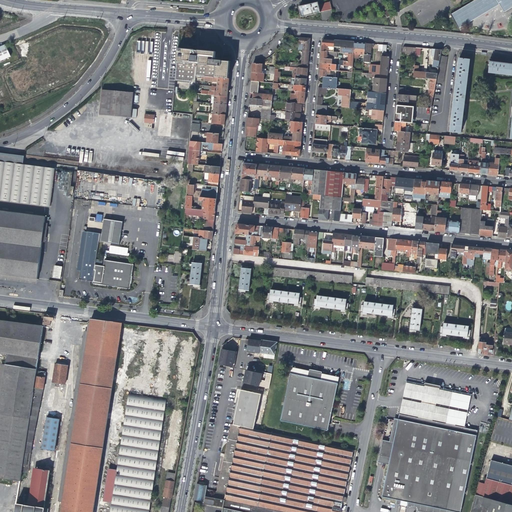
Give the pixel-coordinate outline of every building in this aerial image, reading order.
[(382,0),(376,0),(386,17),(391,14),(382,0)] [(457,27),(498,3),(503,12),(511,6),(511,0),(474,0),(450,15),(457,27)] [(301,16),(331,9),(329,2),(318,4),(318,2),(299,7),(300,11),(301,16)] [(301,64),(308,65),(308,60),(309,46),(310,39),(299,38),(297,50),(302,50),(301,64)] [(334,52),(335,41),(330,40),(323,40),(322,51),(334,52)] [(335,41),(334,52),(337,52),(345,53),(353,54),(354,43),(342,42),(335,41)] [(354,43),(353,54),(353,60),(358,61),(358,54),(364,55),(365,43),(360,43),(354,43)] [(369,62),(371,44),(368,44),(365,43),(364,55),(363,62),(369,62)] [(0,61),(11,57),(6,45),(3,46),(2,46),(0,46),(0,61)] [(402,54),(415,55),(415,48),(404,47),(402,48),(402,52),(402,54)] [(196,76),(197,65),(198,51),(177,49),(174,81),(195,82),(196,76)] [(434,67),(438,68),(440,56),(441,50),(438,50),(434,49),(433,61),(435,61),(434,67)] [(207,58),(215,58),(216,52),(198,51),(197,65),(207,66),(207,58)] [(337,57),(337,52),(334,52),(322,51),(321,57),(320,63),(331,64),(331,61),(328,61),(328,56),(337,57)] [(339,65),(348,66),(352,66),(353,60),(353,54),(345,53),(345,55),(348,56),(347,61),(343,61),(343,63),(339,62),(339,65)] [(447,57),(440,56),(438,68),(437,73),(436,79),(436,82),(443,83),(447,57)] [(381,57),(380,66),(379,75),(387,76),(388,65),(389,57),(381,57)] [(207,58),(207,66),(215,66),(220,67),(220,61),(215,60),(215,58),(207,58)] [(466,84),(469,60),(459,58),(457,70),(456,83),(466,84)] [(414,77),(425,78),(426,72),(427,59),(424,59),(423,72),(421,72),(417,71),(417,66),(414,66),(414,77)] [(220,67),(215,66),(214,78),(229,79),(229,73),(230,62),(220,61),(220,67)] [(507,75),(508,64),(499,63),(489,61),(488,70),(488,72),(507,75)] [(251,73),(261,74),(261,69),(262,64),(252,63),(252,68),(251,73)] [(336,64),(331,64),(320,63),(320,69),(336,71),(336,64)] [(379,75),(380,66),(370,65),(369,74),(379,75)] [(297,71),(296,78),(306,79),(307,74),(307,69),(289,67),(289,70),(297,71)] [(262,82),(263,74),(261,74),(251,73),(251,76),(250,81),(262,82)] [(374,77),(373,92),(385,93),(386,84),(387,76),(379,75),(369,74),(367,74),(367,76),(374,77)] [(324,82),(323,87),(328,87),(337,88),(337,83),(335,83),(336,77),(335,77),(324,76),(324,82)] [(213,78),(212,82),(218,82),(217,87),(228,88),(228,84),(229,79),(214,78),(213,78)] [(291,78),(290,85),(306,86),(306,83),(306,79),(296,78),(291,78)] [(421,95),(421,96),(424,97),(432,97),(433,97),(436,82),(436,79),(430,79),(429,87),(427,95),(421,95)] [(463,107),(466,84),(456,83),(454,95),(453,106),(463,107)] [(403,86),(398,86),(398,94),(406,95),(406,91),(402,91),(403,86)] [(212,91),(211,93),(211,95),(214,95),(227,97),(227,93),(228,88),(217,87),(217,92),(212,91)] [(341,107),(349,108),(349,102),(350,90),(340,88),(340,92),(342,92),(341,107)] [(99,89),(95,116),(133,121),(136,93),(99,89)] [(294,100),(294,103),(303,104),(304,104),(305,98),(305,92),(295,91),(295,94),(299,94),(298,101),(294,100)] [(367,91),(366,103),(366,109),(371,110),(383,111),(384,102),(385,93),(373,92),(367,91)] [(253,93),(252,99),(271,100),(272,95),(264,94),(264,92),(263,92),(261,92),(261,94),(253,93)] [(421,98),(421,96),(406,95),(398,94),(397,98),(397,101),(408,102),(409,99),(415,99),(416,98),(421,98)] [(213,104),(214,104),(226,105),(226,101),(227,97),(214,95),(213,104)] [(432,97),(424,97),(423,108),(431,108),(432,97)] [(261,108),(270,109),(271,100),(252,99),(249,98),(248,103),(248,107),(261,108)] [(303,107),(303,104),(294,103),(286,102),(286,107),(287,107),(286,112),(300,113),(300,110),(301,107),(303,107)] [(214,104),(213,114),(225,116),(225,111),(226,105),(214,104)] [(326,106),(323,105),(316,105),(314,124),(330,125),(331,120),(336,121),(336,117),(326,115),(326,106)] [(396,110),(395,116),(402,116),(407,116),(407,117),(410,117),(411,106),(396,105),(396,110)] [(463,107),(453,106),(451,119),(449,132),(460,133),(463,107)] [(269,120),(270,109),(261,108),(260,119),(269,120)] [(383,116),(383,111),(371,110),(371,120),(382,121),(383,116)] [(302,113),(300,113),(286,112),(285,112),(285,116),(286,116),(285,121),(286,121),(299,122),(299,119),(300,117),(302,118),(302,113)] [(153,123),(154,115),(141,114),(140,121),(153,123)] [(211,124),(224,125),(224,120),(225,116),(213,114),(212,114),(211,124)] [(247,118),(246,126),(255,127),(257,127),(257,123),(258,123),(259,119),(247,118)] [(289,131),(292,131),(301,132),(302,127),(302,123),(299,122),(286,121),(286,123),(289,123),(289,131)] [(405,132),(406,122),(395,121),(394,126),(394,131),(398,131),(405,132)] [(191,131),(199,132),(200,124),(192,123),(191,131)] [(329,135),(330,125),(314,124),(313,134),(329,135)] [(254,137),(255,127),(246,126),(246,129),(245,136),(253,137),(254,137)] [(376,129),(362,128),(360,143),(373,144),(373,137),(374,133),(375,133),(376,129)] [(301,132),(292,131),(292,137),(291,141),(300,142),(301,137),(301,132)] [(398,137),(397,141),(409,143),(410,132),(405,132),(398,131),(398,137)] [(207,137),(207,143),(211,143),(217,144),(218,139),(218,134),(205,132),(204,136),(207,137)] [(441,143),(442,136),(439,135),(429,134),(428,142),(441,143)] [(266,153),(267,139),(256,137),(255,152),(261,152),(266,153)] [(322,140),(322,142),(322,146),(316,145),(317,142),(317,139),(313,139),(312,152),(319,152),(326,153),(327,140),(322,140)] [(299,156),(300,142),(291,141),(281,140),(278,140),(278,144),(282,145),(282,144),(286,145),(285,149),(283,149),(283,155),(291,155),(299,156)] [(199,151),(200,144),(200,142),(190,141),(189,150),(199,151)] [(397,146),(396,151),(398,152),(408,152),(409,143),(397,141),(397,146)] [(337,156),(345,157),(346,147),(346,143),(344,143),(343,147),(340,147),(340,148),(337,148),(337,146),(332,145),(328,144),(327,159),(331,159),(331,156),(337,156)] [(56,155),(57,147),(46,146),(44,153),(56,155)] [(484,147),(481,147),(481,154),(480,161),(479,173),(484,173),(487,174),(488,163),(484,163),(485,152),(484,152),(484,147)] [(372,163),(378,163),(379,150),(367,149),(366,153),(365,153),(365,162),(372,163)] [(198,164),(198,161),(199,157),(199,154),(199,151),(189,150),(188,163),(198,164)] [(393,151),(379,150),(378,163),(385,164),(392,165),(393,157),(393,151)] [(488,163),(487,174),(494,174),(497,175),(499,154),(496,154),(495,153),(494,163),(488,163)] [(441,166),(442,154),(432,154),(431,165),(441,166)] [(451,154),(449,170),(454,171),(457,171),(459,155),(451,154)] [(403,155),(402,166),(412,167),(418,167),(419,157),(403,155)] [(464,155),(459,155),(457,171),(463,172),(467,172),(468,160),(463,160),(464,155)] [(468,160),(467,172),(473,172),(479,173),(480,161),(468,160)] [(249,175),(255,175),(256,164),(251,164),(244,163),(243,165),(242,172),(241,179),(248,180),(249,175)] [(263,187),(267,188),(268,182),(268,181),(267,181),(267,179),(268,165),(261,165),(256,164),(255,175),(255,180),(255,184),(254,189),(257,189),(259,176),(264,176),(263,187)] [(278,180),(279,181),(280,167),(274,166),(268,165),(267,179),(270,180),(270,177),(277,177),(276,180),(278,180)] [(206,173),(209,173),(219,174),(219,172),(219,167),(207,166),(206,173)] [(289,183),(291,183),(292,168),(287,167),(280,167),(279,181),(282,181),(282,178),(289,179),(288,181),(289,182),(289,183)] [(303,183),(303,180),(304,169),(299,168),(292,168),(291,183),(292,183),(293,183),(293,182),(294,182),(294,179),(301,180),(300,183),(303,183)] [(307,190),(311,190),(313,170),(309,169),(304,169),(303,180),(308,180),(307,190)] [(324,195),(327,171),(320,170),(313,170),(311,190),(311,194),(320,195),(324,195)] [(327,171),(324,195),(341,197),(342,184),(343,173),(335,172),(327,171)] [(209,173),(207,186),(217,187),(218,181),(219,174),(209,173)] [(351,184),(349,197),(349,201),(353,202),(353,198),(356,174),(350,173),(343,173),(342,184),(351,184)] [(377,176),(374,200),(380,200),(381,189),(383,176),(380,176),(377,176)] [(395,178),(394,186),(393,194),(403,195),(404,180),(404,179),(395,178)] [(251,180),(248,180),(241,179),(241,183),(240,187),(250,188),(251,180)] [(383,179),(382,189),(389,190),(390,186),(390,180),(389,180),(387,180),(383,179)] [(407,180),(404,180),(403,195),(412,196),(414,179),(407,179),(407,180)] [(412,197),(424,198),(426,181),(421,180),(414,179),(412,196),(412,197)] [(437,200),(437,195),(438,182),(435,182),(429,181),(426,181),(424,198),(427,199),(427,196),(427,194),(435,195),(435,197),(434,197),(434,199),(437,200)] [(445,183),(438,182),(437,195),(449,197),(450,183),(445,183)] [(458,192),(468,193),(469,185),(465,184),(459,184),(458,192)] [(196,195),(197,186),(188,185),(187,194),(196,195)] [(474,185),(469,185),(468,193),(468,195),(475,196),(477,196),(478,186),(474,185)] [(202,189),(201,197),(204,198),(216,199),(216,193),(217,187),(207,186),(206,186),(205,189),(202,189)] [(486,202),(487,191),(487,187),(485,186),(481,186),(480,202),(479,210),(481,210),(485,210),(486,207),(486,206),(485,206),(485,202),(486,202)] [(382,189),(381,189),(380,200),(386,201),(386,197),(388,197),(389,190),(382,189)] [(185,208),(202,210),(203,206),(197,205),(196,204),(197,197),(186,195),(185,208)] [(267,215),(267,213),(268,203),(269,195),(261,195),(260,197),(253,197),(252,213),(254,213),(254,207),(260,208),(264,208),(263,214),(267,215)] [(334,221),(339,222),(339,215),(341,201),(341,197),(324,195),(320,195),(320,199),(318,220),(323,220),(327,221),(328,210),(334,210),(334,214),(335,214),(334,221)] [(247,213),(252,213),(253,197),(244,196),(243,201),(242,201),(241,212),(247,213)] [(293,211),(300,212),(301,198),(285,196),(284,205),(284,209),(291,210),(293,210),(293,211)] [(204,200),(203,206),(202,210),(203,210),(215,212),(215,205),(216,199),(204,198),(204,200)] [(304,199),(301,198),(300,212),(299,218),(303,218),(307,219),(308,209),(303,208),(304,199)] [(373,225),(377,225),(380,200),(374,200),(362,199),(361,206),(366,206),(377,207),(376,214),(372,213),(371,219),(369,219),(368,224),(373,225)] [(386,201),(380,200),(377,225),(390,227),(391,220),(392,202),(390,202),(386,201)] [(396,202),(392,202),(391,220),(409,222),(411,208),(406,207),(405,210),(395,209),(396,202)] [(283,214),(284,209),(284,205),(268,203),(267,213),(275,214),(280,215),(280,214),(283,214)] [(422,218),(422,223),(421,230),(427,230),(434,231),(435,219),(435,218),(435,210),(436,205),(431,205),(430,217),(431,217),(430,218),(422,218)] [(459,220),(458,233),(469,234),(478,235),(480,214),(481,210),(479,210),(475,209),(467,208),(461,208),(459,220)] [(356,218),(360,219),(361,211),(361,210),(352,209),(351,216),(351,218),(356,218)] [(37,281),(44,215),(0,210),(0,277),(2,278),(2,276),(7,276),(7,278),(37,281)] [(214,216),(215,212),(203,210),(202,219),(214,220),(214,216)] [(504,225),(507,225),(507,224),(508,221),(509,213),(499,212),(498,218),(504,218),(504,225)] [(484,214),(480,214),(478,235),(485,236),(491,236),(493,219),(484,218),(484,214)] [(415,215),(414,229),(418,229),(421,230),(422,223),(422,218),(423,216),(415,215)] [(445,219),(438,218),(435,218),(435,219),(434,231),(439,231),(444,232),(444,222),(445,219)] [(444,222),(444,232),(452,233),(458,233),(459,220),(450,219),(449,223),(444,222)] [(100,234),(86,232),(80,268),(79,268),(78,279),(92,281),(92,284),(126,289),(130,264),(103,260),(102,266),(92,264),(96,241),(116,244),(120,223),(102,220),(100,234)] [(259,236),(260,226),(252,225),(238,224),(236,226),(235,234),(247,235),(259,236)] [(259,237),(271,238),(272,227),(267,227),(260,226),(259,236),(260,236),(259,237)] [(277,232),(283,232),(283,228),(278,228),(272,227),(271,238),(271,241),(274,241),(275,239),(277,239),(277,232)] [(497,227),(496,237),(502,237),(506,238),(507,228),(497,227)] [(305,250),(307,250),(307,247),(309,231),(303,230),(294,229),(293,244),(298,244),(299,237),(305,238),(305,240),(306,241),(305,250)] [(199,234),(198,238),(206,238),(211,239),(212,235),(212,231),(194,230),(193,232),(194,232),(194,233),(199,234)] [(80,268),(86,232),(81,231),(76,268),(79,268),(80,268)] [(309,231),(307,247),(315,248),(316,239),(317,232),(314,231),(309,231)] [(332,244),(344,246),(345,234),(340,234),(333,233),(332,240),(332,244)] [(352,246),(353,235),(349,235),(345,234),(344,246),(352,246)] [(259,240),(259,237),(260,236),(259,236),(247,235),(246,238),(246,242),(234,241),(234,244),(254,246),(255,240),(259,240)] [(357,236),(353,235),(352,246),(356,247),(356,253),(359,253),(360,236),(357,236)] [(372,249),(374,249),(375,237),(369,237),(360,236),(359,253),(358,262),(358,267),(360,268),(362,248),(368,249),(368,254),(372,255),(372,249)] [(206,245),(206,238),(198,238),(194,237),(192,249),(205,251),(206,245)] [(393,271),(395,257),(397,239),(393,239),(389,239),(388,249),(393,250),(393,255),(391,255),(390,261),(392,262),(392,264),(382,263),(381,266),(381,270),(393,271)] [(398,251),(404,251),(406,240),(402,240),(397,239),(395,257),(397,257),(398,251)] [(285,242),(282,241),(281,246),(281,253),(282,254),(281,259),(291,260),(293,244),(290,244),(291,242),(289,242),(288,242),(288,240),(285,240),(285,242)] [(323,249),(331,250),(332,246),(332,244),(332,240),(328,240),(324,240),(323,249)] [(411,253),(417,254),(418,242),(413,241),(406,240),(404,251),(404,259),(407,260),(408,251),(411,252),(411,253)] [(422,254),(425,255),(425,252),(426,242),(423,242),(418,242),(417,254),(416,263),(421,264),(422,254)] [(438,248),(439,243),(436,243),(436,245),(432,245),(432,243),(426,242),(425,252),(425,255),(424,258),(424,268),(436,269),(437,259),(434,259),(435,253),(438,253),(438,248)] [(110,245),(109,253),(127,256),(128,248),(110,245)] [(455,258),(455,254),(456,251),(461,251),(461,253),(463,253),(463,252),(464,246),(458,245),(451,245),(450,257),(455,258)] [(473,265),(474,263),(474,257),(475,247),(470,246),(464,246),(463,252),(463,253),(462,257),(462,264),(473,265)] [(243,255),(253,256),(253,254),(256,254),(257,248),(254,248),(243,247),(243,248),(243,250),(243,255)] [(479,254),(483,254),(484,248),(479,247),(475,247),(474,257),(477,257),(479,257),(479,254)] [(446,249),(438,248),(438,253),(438,254),(437,258),(441,259),(441,260),(445,261),(446,249)] [(494,260),(498,260),(499,249),(496,249),(491,249),(491,255),(491,259),(490,263),(490,265),(494,265),(494,260)] [(501,261),(505,261),(506,250),(503,250),(499,249),(498,260),(496,276),(496,278),(499,279),(501,261)] [(511,273),(511,250),(510,250),(506,250),(505,261),(503,283),(511,284),(511,281),(511,280),(508,280),(509,273),(511,273)] [(192,261),(190,274),(200,275),(201,267),(201,262),(196,261),(192,261)] [(241,273),(240,279),(250,280),(251,269),(253,269),(253,267),(248,267),(248,266),(243,266),(243,264),(241,264),(240,268),(241,268),(241,273)] [(52,278),(61,279),(62,266),(53,265),(52,278)] [(199,280),(200,275),(190,274),(189,286),(193,287),(199,288),(199,280)] [(238,289),(238,293),(240,293),(240,292),(245,293),(245,292),(251,293),(251,291),(249,291),(250,280),(240,279),(240,284),(239,289),(238,289)] [(279,301),(283,302),(285,292),(270,290),(270,294),(268,293),(267,302),(272,302),(273,302),(276,302),(279,303),(279,301)] [(299,294),(285,292),(283,302),(287,303),(287,304),(291,304),(294,305),(300,306),(301,298),(299,297),(299,294)] [(326,308),(330,308),(332,298),(317,296),(317,300),(315,299),(313,308),(319,309),(320,308),(323,308),(326,309),(326,308)] [(346,300),(332,298),(330,308),(334,309),(334,310),(337,310),(341,311),(347,312),(348,304),(346,303),(346,300)] [(373,314),(377,314),(379,304),(364,302),(363,305),(361,305),(360,314),(366,315),(366,314),(368,314),(373,315),(373,314)] [(393,306),(379,304),(377,314),(381,315),(381,316),(385,316),(387,317),(394,318),(395,310),(393,309),(393,306)] [(412,309),(411,319),(421,320),(422,309),(424,310),(424,308),(419,307),(419,306),(414,306),(414,305),(412,305),(412,306),(411,308),(412,309)] [(53,320),(54,315),(45,313),(43,324),(50,325),(51,320),(53,320)] [(419,331),(421,320),(411,319),(410,329),(409,328),(408,333),(411,333),(411,332),(412,332),(415,332),(416,332),(421,333),(421,331),(419,331)] [(453,335),(454,335),(456,325),(443,323),(442,327),(440,327),(439,336),(443,336),(446,337),(446,336),(453,337),(453,335)] [(468,326),(456,325),(454,335),(457,336),(456,337),(459,338),(463,338),(463,339),(469,339),(470,331),(468,330),(468,326)] [(511,332),(504,332),(503,343),(508,344),(511,344),(511,332)] [(479,339),(478,350),(486,350),(486,343),(487,340),(479,339)] [(258,341),(249,340),(249,344),(248,351),(259,353),(265,354),(276,356),(279,343),(267,341),(261,340),(260,341),(258,341)] [(494,344),(486,343),(486,350),(485,354),(491,355),(493,355),(494,344)] [(229,366),(234,367),(236,352),(230,351),(222,349),(218,364),(229,366)] [(55,363),(52,383),(65,385),(68,365),(55,363)] [(320,379),(338,383),(339,378),(316,373),(291,368),(290,373),(308,377),(308,376),(310,375),(319,377),(320,378),(320,379)] [(261,374),(245,371),(244,377),(243,383),(258,386),(261,374)] [(263,380),(261,380),(259,385),(268,388),(272,374),(265,372),(263,380)] [(336,392),(338,383),(320,379),(320,378),(319,377),(310,375),(308,376),(308,377),(290,373),(288,382),(280,421),(328,431),(329,425),(336,392)] [(445,424),(464,428),(471,395),(435,388),(406,382),(399,414),(421,419),(428,420),(445,424)] [(261,394),(241,390),(234,425),(253,429),(261,394)] [(107,468),(103,502),(111,503),(109,511),(150,511),(164,399),(127,394),(118,470),(107,468)] [(421,419),(399,414),(398,419),(419,423),(419,421),(421,419)] [(46,417),(41,449),(55,451),(59,419),(46,417)] [(419,423),(398,419),(397,423),(393,422),(389,441),(383,440),(378,463),(388,465),(381,496),(400,500),(404,501),(412,503),(446,510),(445,511),(458,511),(475,435),(463,432),(429,425),(429,423),(428,420),(421,419),(419,421),(419,423)] [(429,425),(463,432),(464,428),(445,424),(428,420),(429,423),(429,425)] [(234,425),(231,425),(226,445),(225,451),(225,455),(217,493),(226,494),(225,500),(223,508),(222,511),(340,511),(343,502),(344,502),(344,498),(356,451),(253,429),(234,425)] [(511,511),(511,464),(492,459),(486,478),(485,484),(479,483),(470,511),(511,511)] [(169,511),(174,481),(165,480),(160,511),(169,511)] [(206,481),(198,480),(195,494),(194,499),(205,502),(205,499),(206,497),(206,496),(209,482),(206,481)] [(205,499),(205,502),(194,499),(193,502),(223,508),(225,500),(216,498),(215,501),(205,499)] [(445,511),(446,510),(412,503),(411,507),(415,507),(418,511),(425,511),(445,511)]
